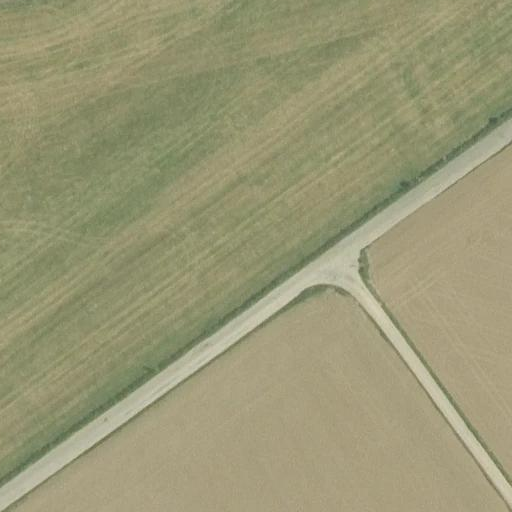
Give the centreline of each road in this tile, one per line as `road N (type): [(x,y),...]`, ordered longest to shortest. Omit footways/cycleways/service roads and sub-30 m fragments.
road 1 (unclassified): [(336,257),(0,502)]
road 2 (unclassified): [(511,501),(336,257)]
road 3 (unclassified): [(336,257),(511,130)]
